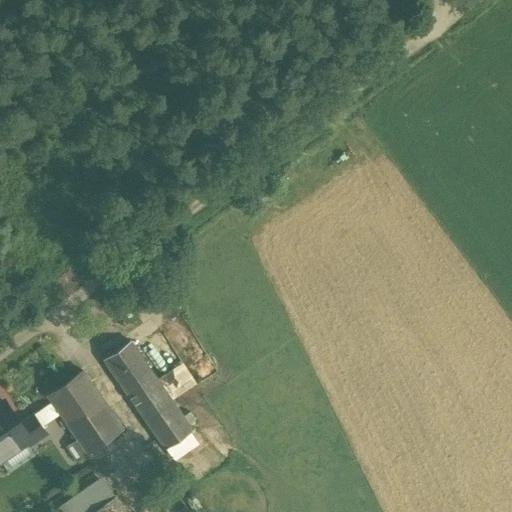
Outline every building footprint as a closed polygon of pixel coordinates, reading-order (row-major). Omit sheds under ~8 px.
[(130,341),(103,359),(166,449),(192,431),(130,341)] [(83,372),(47,396),(86,453),(122,429),(83,372)] [(49,401),(32,413),(42,427),(59,415),(49,401)] [(5,402),(0,404),(0,459),(28,441),(29,443),(45,432),(33,416),(20,424),(5,402)] [(53,511),(88,511),(115,495),(103,476),(51,508),(53,511)] [(124,511),(115,497),(93,511),(124,511)]
